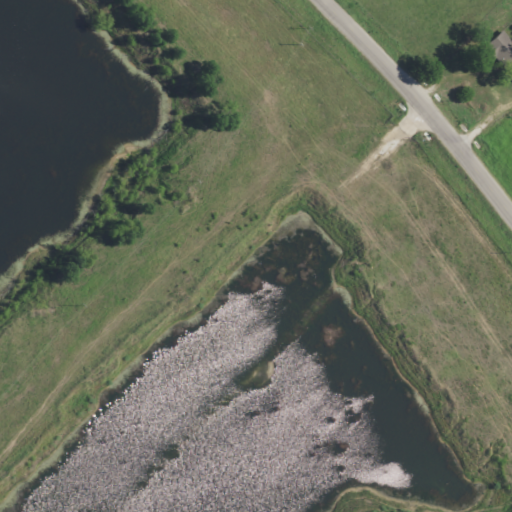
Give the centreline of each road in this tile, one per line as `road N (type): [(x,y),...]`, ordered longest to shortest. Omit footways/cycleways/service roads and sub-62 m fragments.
road 1 (residential): [(30,511),(430,110),(479,70),(511,66)]
road 2 (secondary): [(320,0),(430,110),(511,211)]
